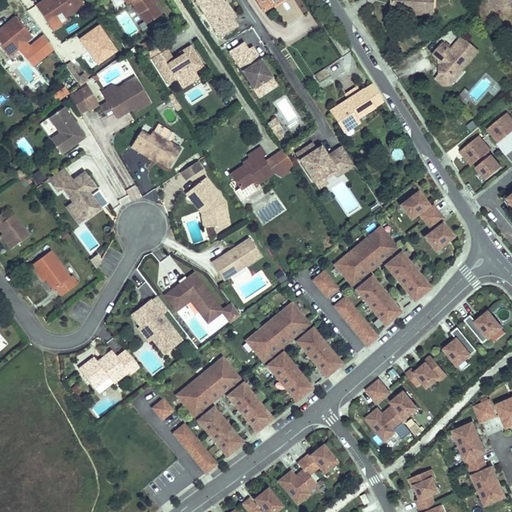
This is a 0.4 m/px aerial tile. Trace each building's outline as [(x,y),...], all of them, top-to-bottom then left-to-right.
[(45,20),(52,30),(67,19),(65,16),(83,4),(80,0),(44,0),(36,6),(37,7),(45,20)] [(129,0),(130,1),(139,14),(154,4),(156,3),(154,0),(129,0)] [(195,0),(220,37),(237,26),(222,4),(224,2),(222,0),(195,0)] [(255,0),(263,11),(280,0),(255,0)] [(390,0),(391,11),(415,12),(414,17),(432,18),(432,0),(390,0)] [(507,0),(485,0),(492,10),(507,0)] [(222,4),(232,19),(235,17),(225,1),(224,2),(222,4)] [(139,14),(146,24),(161,14),(154,4),(139,14)] [(38,25),(45,20),(37,7),(29,12),(38,25)] [(0,29),(0,47),(7,56),(32,36),(15,17),(0,29)] [(141,44),(145,50),(151,46),(148,40),(141,44)] [(460,74),(477,54),(461,40),(449,54),(441,46),(431,57),(437,63),(437,67),(440,70),(441,74),(433,82),(446,93),(452,85),(452,77),(457,71),(460,74)] [(148,52),(152,58),(166,49),(167,49),(168,48),(164,42),(148,52)] [(229,51),(253,88),(271,77),(257,55),(250,54),(248,50),(243,42),(229,51)] [(115,47),(119,51),(124,47),(121,43),(115,47)] [(176,79),(178,82),(195,71),(203,66),(190,46),(181,51),(183,54),(180,56),(173,60),(166,49),(152,58),(168,84),(176,79)] [(68,69),(76,80),(79,78),(71,67),(68,69)] [(315,75),(319,81),(329,74),(325,68),(315,75)] [(178,82),(182,88),(199,77),(195,71),(178,82)] [(457,71),(452,77),(452,85),(461,75),(460,74),(457,71)] [(76,80),(80,86),(89,80),(84,74),(79,78),(76,80)] [(113,113),(116,118),(134,107),(136,110),(150,102),(136,77),(124,84),(123,91),(118,89),(104,97),(107,102),(100,106),(106,117),(113,113)] [(253,88),(259,97),(277,85),(271,77),(253,88)] [(101,93),(104,97),(118,89),(123,91),(124,84),(118,88),(113,85),(101,93)] [(330,110),(344,132),(351,127),(359,123),(356,119),(375,107),(374,107),(383,101),(372,84),(364,90),(363,89),(347,100),(330,110)] [(70,96),(80,113),(88,108),(89,110),(99,104),(88,86),(70,96)] [(344,94),(347,100),(360,91),(357,86),(344,94)] [(167,97),(174,107),(178,104),(171,94),(167,97)] [(288,96),(277,100),(291,133),(302,128),(288,96)] [(51,139),(61,154),(85,137),(69,114),(67,116),(62,108),(49,117),(60,133),(51,139)] [(488,128),(499,142),(504,137),(511,132),(511,131),(511,116),(508,111),(488,128)] [(271,122),(276,131),(280,128),(275,120),(271,122)] [(267,124),(273,133),(276,131),(271,122),(267,124)] [(153,132),(169,142),(175,134),(158,124),(153,132)] [(344,132),(347,136),(349,136),(353,133),(354,131),(351,127),(344,132)] [(392,135),(396,140),(403,136),(399,130),(392,135)] [(147,155),(169,168),(180,149),(152,131),(149,137),(140,131),(131,146),(147,156),(147,155)] [(490,150),(491,148),(480,134),(459,151),(470,165),(481,156),(486,153),(490,150)] [(506,153),(511,148),(511,146),(504,137),(499,142),(498,143),(506,153)] [(25,157),(33,153),(26,138),(17,142),(25,157)] [(295,154),(314,183),(343,164),(343,166),(347,163),(350,168),(354,165),(342,146),(327,156),(321,146),(317,149),(313,142),(295,154)] [(254,180),(256,184),(273,173),(265,162),(262,157),(266,154),(261,147),(248,156),(249,158),(252,163),(246,167),(244,165),(230,174),(239,188),(240,189),(251,182),(254,180)] [(359,151),(364,157),(367,154),(363,148),(359,151)] [(270,159),(281,177),(295,168),(283,150),(270,159)] [(486,153),(481,156),(484,160),(476,166),(486,179),(502,166),(492,153),(489,156),(486,153)] [(244,165),(246,167),(252,163),(249,158),(242,163),(244,165)] [(270,159),(265,162),(273,173),(281,177),(270,159)] [(181,172),(186,180),(203,169),(197,161),(181,172)] [(314,183),(318,189),(328,183),(326,180),(334,174),(336,177),(350,168),(347,163),(343,166),(343,164),(314,183)] [(85,219),(85,220),(100,208),(91,196),(88,198),(85,194),(89,192),(95,187),(84,172),(73,180),(64,167),(48,179),(57,192),(63,188),(73,202),(85,219)] [(15,173),(20,180),(27,175),(22,168),(15,173)] [(31,176),(37,184),(45,178),(39,170),(31,176)] [(20,181),(24,187),(32,182),(27,176),(20,181)] [(205,211),(207,227),(228,224),(225,203),(205,178),(186,193),(191,200),(194,198),(205,211)] [(236,190),(242,200),(257,190),(251,182),(240,189),(239,188),(236,190)] [(421,190),(417,193),(403,204),(413,217),(425,208),(427,207),(431,204),(421,190)] [(201,213),(203,228),(207,227),(205,211),(194,198),(191,200),(201,213)] [(66,207),(78,224),(85,219),(73,202),(66,207)] [(428,211),(423,215),(428,221),(441,211),(436,205),(430,210),(428,211)] [(441,211),(428,221),(433,227),(437,224),(439,222),(446,217),(441,211)] [(0,229),(12,247),(29,235),(13,214),(5,220),(1,214),(0,214),(0,229)] [(445,222),(441,225),(439,227),(427,236),(438,250),(455,236),(445,222)] [(384,259),(399,246),(383,226),(367,239),(368,240),(353,252),(352,251),(337,263),(354,283),(368,271),(369,272),(385,260),(384,259)] [(61,234),(64,240),(69,236),(66,231),(61,234)] [(1,235),(10,248),(12,247),(3,234),(1,235)] [(212,262),(223,280),(260,256),(249,238),(212,262)] [(56,288),(61,296),(78,283),(72,275),(70,277),(51,251),(31,265),(40,277),(43,275),(46,280),(53,290),(56,288)] [(413,264),(403,251),(388,264),(397,275),(397,276),(406,288),(407,287),(417,299),(431,287),(422,275),(421,275),(412,264),(413,264)] [(90,260),(96,268),(101,259),(97,254),(90,260)] [(326,270),(315,279),(328,295),(339,287),(326,270)] [(275,275),(280,283),(286,279),(280,271),(275,275)] [(201,314),(208,322),(222,311),(222,310),(194,273),(166,295),(177,310),(190,299),(192,298),(203,312),(201,314)] [(376,311),(386,323),(401,311),(392,300),(393,299),(383,287),(382,288),(372,276),(358,288),(367,300),(368,300),(377,310),(376,311)] [(151,338),(163,353),(181,340),(161,314),(167,309),(157,296),(151,301),(150,300),(142,306),(145,309),(134,318),(140,326),(141,327),(147,328),(153,336),(151,338)] [(347,296),(336,305),(364,340),(375,331),(347,296)] [(190,299),(201,314),(203,312),(192,298),(190,299)] [(295,334),(310,322),(293,301),(278,314),(278,315),(264,327),(263,326),(247,338),(264,359),(279,346),(280,347),(295,335),(295,334)] [(222,311),(224,314),(233,306),(231,303),(222,310),(222,311)] [(131,315),(134,318),(145,309),(142,306),(131,315)] [(224,314),(231,322),(240,315),(233,306),(224,314)] [(464,320),(483,343),(502,328),(488,312),(476,322),(471,315),(464,320)] [(138,328),(148,341),(151,338),(153,336),(147,328),(141,327),(140,326),(138,328)] [(324,339),(314,327),(299,339),(308,350),(307,351),(317,363),(318,363),(327,374),(342,362),(332,350),(331,351),(323,340),(324,339)] [(445,349),(458,365),(476,350),(457,328),(451,333),(457,339),(445,349)] [(375,331),(364,340),(368,344),(378,336),(375,331)] [(79,369),(94,388),(108,377),(113,383),(128,372),(129,374),(139,367),(126,350),(117,357),(112,350),(102,358),(103,359),(98,363),(94,357),(79,369)] [(286,387),(296,399),(311,387),(302,375),(303,374),(293,362),(292,363),(283,352),(268,364),(278,376),(279,375),(287,386),(286,387)] [(224,388),(240,376),(224,356),(207,369),(208,370),(193,381),(193,380),(177,393),(194,413),(208,401),(209,402),(225,389),(224,388)] [(406,374),(416,386),(422,381),(427,387),(438,379),(439,380),(446,374),(431,356),(424,362),(426,364),(415,372),(412,369),(406,374)] [(254,393),(244,381),(229,393),(238,405),(237,405),(247,418),(248,417),(257,428),(272,416),(262,404),(261,405),(253,394),(254,393)] [(373,386),(383,398),(389,393),(379,381),(373,386)] [(72,388),(77,394),(80,391),(75,385),(72,388)] [(367,390),(377,403),(383,398),(373,386),(367,390)] [(394,405),(405,419),(417,408),(404,392),(391,402),(394,405)] [(164,396),(153,405),(162,416),(173,407),(164,396)] [(482,404),(488,419),(495,416),(489,401),(482,404)] [(511,402),(498,408),(507,428),(511,425),(511,402)] [(475,407),(481,422),(488,419),(482,404),(475,407)] [(391,408),(402,421),(405,419),(394,405),(391,408)] [(217,441),(227,453),(241,441),(232,429),(233,429),(223,416),(222,417),(212,406),(198,418),(208,430),(209,429),(218,440),(217,441)] [(366,419),(384,441),(396,431),(394,429),(403,422),(391,408),(382,415),(378,409),(366,419)] [(185,422),(174,430),(202,466),(213,457),(185,422)] [(408,425),(416,436),(420,432),(412,422),(408,425)] [(479,438),(473,423),(454,431),(460,446),(479,438)] [(479,438),(460,446),(470,468),(484,462),(481,454),(486,452),(479,438)] [(309,453),(303,458),(314,471),(319,466),(324,472),(336,461),(323,445),(311,455),(309,453)] [(213,457),(202,466),(205,470),(217,461),(213,457)] [(291,472),(279,481),(297,503),(309,494),(307,492),(316,484),(308,475),(314,471),(303,458),(297,463),(303,470),(295,477),(291,472)] [(484,462),(470,468),(479,490),(499,482),(492,467),(488,469),(484,462)] [(409,479),(413,487),(415,486),(420,498),(416,500),(419,508),(434,502),(431,495),(438,492),(433,479),(435,478),(431,469),(409,479)] [(479,490),(486,505),(505,497),(499,482),(479,490)] [(259,505),(264,511),(273,511),(281,506),(267,489),(254,499),(257,503),(259,505)] [(361,496),(365,504),(369,502),(365,494),(361,496)] [(243,504),(249,511),(258,511),(259,511),(256,507),(254,505),(249,499),(243,504)] [(443,511),(442,506),(437,508),(434,502),(419,508),(420,511),(443,511)]
